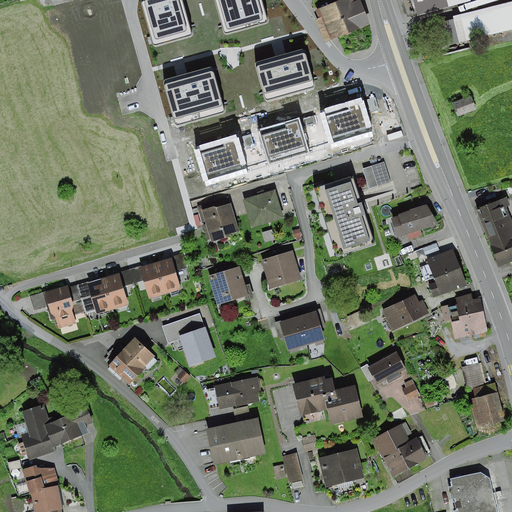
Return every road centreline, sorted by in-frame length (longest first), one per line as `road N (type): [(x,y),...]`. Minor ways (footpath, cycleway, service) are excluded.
road 1 (primary): [(511,352),(398,62)]
road 2 (residential): [(214,506),(168,433),(109,378),(0,300)]
road 3 (residential): [(344,511),(470,451),(511,440)]
road 4 (residential): [(290,0),(353,69),(398,62)]
